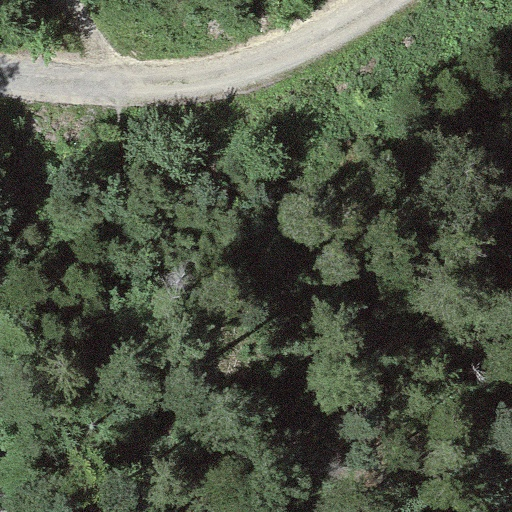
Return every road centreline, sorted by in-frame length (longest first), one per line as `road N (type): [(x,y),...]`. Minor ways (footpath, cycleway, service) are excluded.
road 1 (track): [(388,0),(360,22),(236,74),(121,85)]
road 2 (track): [(121,85),(0,78)]
